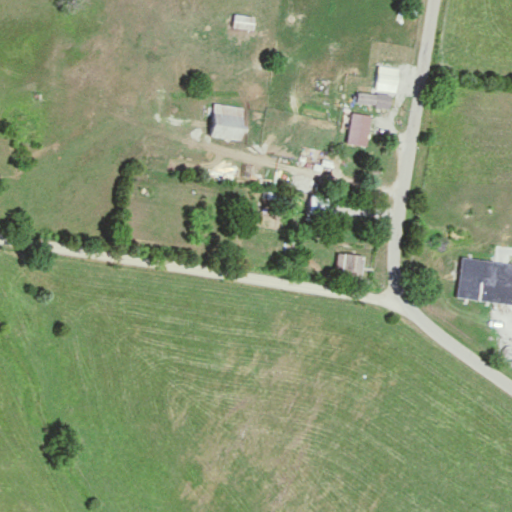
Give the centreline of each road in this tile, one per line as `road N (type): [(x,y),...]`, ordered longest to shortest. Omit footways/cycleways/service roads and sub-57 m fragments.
road 1 (residential): [(511,387),(391,306),(437,0)]
road 2 (residential): [(391,306),(0,246)]
